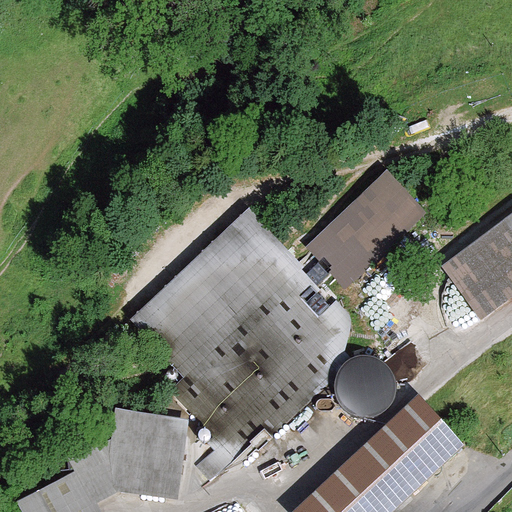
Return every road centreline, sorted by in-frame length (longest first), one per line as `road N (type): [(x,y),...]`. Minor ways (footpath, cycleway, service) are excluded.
road 1 (track): [(511,115),(236,200),(56,377),(0,405)]
road 2 (track): [(457,352),(434,322),(435,286),(456,248),(511,206)]
